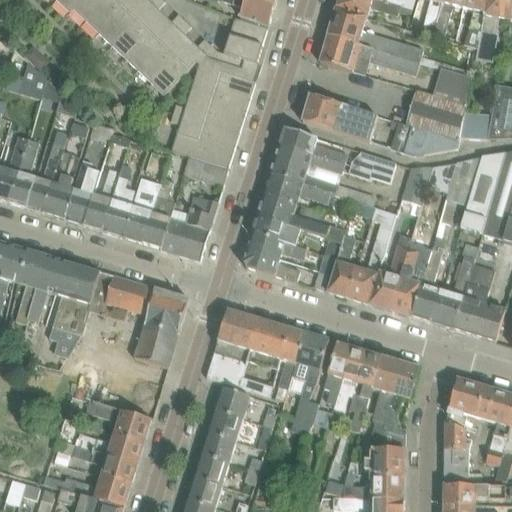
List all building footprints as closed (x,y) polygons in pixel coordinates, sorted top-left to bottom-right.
[(171,152),(190,158),(230,170),(235,153),(241,136),(246,119),(251,101),(257,84),(249,82),(254,66),(257,67),(269,30),(240,19),(239,22),(236,21),(225,56),(218,54),(213,50),(205,42),(198,49),(192,43),(185,37),(192,29),(191,28),(185,23),(179,17),(172,24),(171,23),(166,18),(159,12),(166,5),(164,3),(161,0),(54,0),(56,2),(60,5),(70,15),(74,11),(76,14),(86,23),(90,27),(99,35),(103,40),(112,48),(117,53),(125,60),(130,66),(138,73),(144,78),(151,85),(157,91),(165,100),(194,69),(197,72),(194,83),(188,101),(185,109),(176,106),(173,115),(170,123),(180,126),(177,135),(171,152)] [(243,10),(240,19),(269,30),(276,6),(256,0),(223,0),(222,4),(243,10)] [(402,8),(376,0),(340,0),(337,11),(367,20),(368,21),(371,11),(399,19),(400,15),(402,8)] [(376,0),(402,8),(412,11),(415,0),(376,0)] [(434,35),(443,0),(420,0),(430,3),(423,32),(434,35)] [(443,0),(434,35),(445,39),(453,8),(464,11),(466,0),(443,0)] [(466,0),(464,11),(473,13),(469,33),(464,49),(479,53),(488,0),(466,0)] [(488,0),(479,53),(477,62),(493,65),(498,36),(496,36),(498,21),(507,22),(509,0),(488,0)] [(402,8),(400,15),(410,18),(412,11),(402,8)] [(367,20),(337,11),(329,38),(382,55),(420,67),(424,53),(385,41),(363,35),(367,20)] [(382,55),(329,38),(321,65),(365,78),(369,65),(416,79),(420,67),(382,55)] [(21,59),(28,66),(40,77),(50,67),(31,49),(21,59)] [(24,80),(19,96),(41,103),(42,100),(47,84),(40,77),(28,66),(24,80)] [(448,103),(467,109),(472,81),(456,76),(448,103)] [(511,90),(497,88),(492,117),(488,143),(511,141),(511,90)] [(47,93),(46,99),(57,103),(59,96),(47,93)] [(413,130),(404,156),(413,159),(458,152),(460,141),(465,115),(467,109),(448,103),(434,98),(417,93),(406,128),(413,130)] [(370,145),(379,118),(311,97),(303,124),(370,145)] [(60,105),(57,115),(75,120),(77,113),(62,98),(60,105)] [(465,115),(460,141),(488,143),(492,117),(465,115)] [(398,125),(390,152),(404,156),(413,130),(406,128),(398,125)] [(73,126),(70,136),(85,141),(89,130),(73,126)] [(110,145),(112,136),(113,134),(94,129),(90,140),(110,146),(110,145)] [(286,131),(281,146),(346,167),(349,158),(316,147),(318,141),(300,136),(286,131)] [(131,142),(112,136),(110,145),(128,150),(130,146),(131,142)] [(0,169),(0,202),(11,206),(30,142),(20,139),(9,172),(2,170),(0,169)] [(30,142),(11,206),(27,211),(37,180),(29,178),(39,145),(30,142)] [(37,180),(27,211),(44,216),(62,155),(64,149),(54,146),(43,182),(37,180)] [(281,146),(271,176),(332,195),(373,209),(376,200),(350,191),(349,192),(339,189),(307,178),(311,166),(343,177),(346,167),(281,146)] [(62,155),(44,216),(66,223),(75,193),(71,191),(73,182),(66,179),(72,158),(62,155)] [(352,165),(349,175),(371,182),(372,179),(391,186),(397,166),(362,155),(352,165)] [(468,208),(461,231),(483,238),(508,155),(507,155),(486,158),(482,159),(482,160),(468,208)] [(511,155),(508,155),(483,238),(511,247),(511,155)] [(190,159),(184,178),(224,190),(229,171),(190,159)] [(448,196),(440,225),(441,225),(451,228),(457,205),(468,208),(482,160),(456,166),(448,196)] [(120,175),(119,181),(127,183),(132,169),(123,166),(120,175)] [(433,169),(427,191),(448,196),(456,166),(433,169)] [(85,228),(94,197),(101,175),(81,169),(75,193),(66,223),(85,228)] [(412,171),(403,203),(422,208),(427,191),(433,169),(412,171)] [(94,197),(85,228),(102,234),(119,181),(120,175),(110,172),(102,200),(94,197)] [(271,176),(265,197),(297,208),(300,199),(328,209),(332,195),(271,176)] [(102,234),(125,240),(134,210),(130,208),(135,195),(125,192),(127,183),(119,181),(102,234)] [(160,188),(143,246),(161,251),(170,222),(175,205),(167,202),(173,184),(163,181),(160,188)] [(134,210),(125,240),(143,246),(160,188),(142,183),(134,210)] [(265,197),(258,219),(308,235),(327,241),(329,242),(342,246),(344,239),(346,233),(324,226),(327,217),(311,212),(309,221),(299,218),(294,216),(297,208),(265,197)] [(219,206),(196,199),(187,227),(170,222),(161,251),(161,253),(201,264),(219,206)] [(372,222),(375,212),(354,206),(352,215),(372,222)] [(372,222),(371,225),(381,228),(392,231),(396,218),(375,212),(372,222)] [(258,219),(253,235),(302,251),(308,235),(258,219)] [(253,235),(247,251),(280,262),(281,257),(304,264),(308,253),(302,251),(253,235)] [(379,275),(370,307),(390,313),(411,246),(413,241),(402,237),(400,245),(389,278),(379,275)] [(328,294),(328,295),(334,296),(345,300),(347,300),(350,301),(355,287),(351,286),(356,271),(348,269),(356,243),(344,239),(342,246),(337,263),(328,294)] [(432,252),(412,320),(433,326),(443,295),(432,291),(444,253),(447,243),(436,240),(432,252)] [(337,263),(342,246),(329,242),(324,259),(334,262),(337,263)] [(0,273),(8,247),(0,244),(0,273)] [(355,287),(350,301),(370,307),(379,275),(386,252),(387,248),(376,245),(375,249),(367,274),(359,272),(356,271),(351,286),(355,287)] [(411,246),(390,313),(412,320),(432,252),(411,246)] [(15,284),(17,285),(27,253),(8,247),(0,273),(0,320),(2,314),(9,283),(15,284)] [(443,295),(433,326),(454,332),(474,267),(479,250),(467,247),(464,258),(465,258),(454,298),(443,295)] [(280,262),(247,251),(243,264),(247,271),(297,285),(301,274),(278,267),(280,262)] [(18,319),(17,325),(26,328),(28,322),(47,259),(28,253),(27,253),(17,285),(18,285),(27,288),(18,319)] [(47,259),(28,322),(39,325),(48,295),(56,297),(66,264),(47,259)] [(324,259),(320,274),(329,277),(334,262),(324,259)] [(62,299),(50,342),(60,345),(56,358),(68,361),(81,338),(82,338),(89,315),(89,314),(101,275),(66,264),(56,297),(62,299)] [(474,267),(454,332),(485,342),(496,345),(505,315),(494,312),(485,309),(496,273),(474,267)] [(324,293),(329,277),(320,274),(315,290),(324,293)] [(190,301),(101,275),(89,314),(89,315),(90,314),(125,324),(128,313),(148,319),(135,361),(169,371),(190,301)] [(221,337),(207,381),(226,386),(239,391),(243,380),(248,364),(260,322),(228,313),(221,337)] [(267,352),(266,351),(274,327),(260,322),(248,364),(262,368),(267,352)] [(276,372),(281,356),(289,331),(274,327),(266,351),(267,352),(262,368),(276,372)] [(305,336),(289,331),(281,356),(288,358),(281,384),(290,387),(297,363),(305,336)] [(329,347),(330,343),(305,336),(297,363),(310,367),(296,413),(291,431),(305,436),(310,437),(313,426),(315,420),(317,411),(319,405),(316,404),(309,402),(317,385),(322,370),(329,347)] [(335,405),(351,349),(338,345),(337,349),(324,390),(331,392),(328,402),(335,405)] [(354,399),(358,384),(367,354),(351,349),(335,405),(333,410),(345,414),(350,398),(354,399)] [(374,388),(383,359),(367,354),(358,384),(354,399),(350,412),(357,414),(354,423),(352,422),(349,430),(361,433),(374,388)] [(401,364),(383,359),(374,388),(382,391),(375,415),(373,422),(375,423),(371,439),(381,441),(385,418),(401,364)] [(401,399),(411,402),(420,370),(401,364),(385,418),(381,441),(382,441),(381,448),(406,449),(406,436),(393,433),(401,399)] [(239,391),(268,399),(271,388),(243,380),(239,391)] [(478,418),(486,390),(462,383),(457,385),(446,426),(445,483),(482,484),(482,475),(469,475),(469,453),(470,446),(465,445),(466,430),(462,429),(466,418),(462,416),(463,413),(478,418)] [(499,468),(504,452),(511,421),(511,397),(486,390),(478,418),(498,424),(486,463),(499,468)] [(250,399),(224,391),(218,411),(244,419),(250,399)] [(89,410),(87,415),(119,425),(115,437),(144,446),(152,422),(90,403),(88,410),(89,410)] [(211,433),(237,441),(244,419),(218,411),(211,433)] [(332,416),(317,411),(315,420),(313,426),(328,431),(332,416)] [(267,415),(264,425),(273,428),(276,418),(267,415)] [(511,466),(511,421),(504,452),(499,468),(495,483),(494,484),(507,484),(511,466)] [(266,450),(273,428),(264,425),(257,447),(266,450)] [(211,433),(205,455),(230,463),(237,441),(211,433)] [(84,442),(81,449),(138,466),(144,446),(115,437),(112,446),(81,437),(80,441),(84,442)] [(60,443),(57,452),(73,457),(76,448),(60,443)] [(77,447),(73,459),(105,469),(102,478),(132,487),(138,466),(81,449),(77,447)] [(371,476),(371,479),(389,479),(389,476),(405,476),(405,452),(371,451),(371,476)] [(205,455),(197,478),(223,486),(230,463),(205,455)] [(253,459),(250,470),(259,473),(262,462),(253,459)] [(347,481),(349,476),(351,467),(342,464),(338,478),(347,481)] [(351,467),(349,476),(358,476),(359,464),(352,464),(351,467)] [(255,488),(259,473),(250,470),(245,485),(255,488)] [(345,489),(342,499),(358,499),(358,500),(405,501),(405,480),(405,476),(389,476),(389,479),(371,479),(371,490),(359,490),(345,489)] [(45,487),(61,492),(124,511),(132,487),(102,478),(98,490),(68,481),(66,484),(47,479),(45,487)] [(197,478),(190,501),(216,509),(223,486),(197,478)] [(344,488),(329,483),(325,495),(340,499),(341,499),(344,488)] [(38,503),(42,492),(26,487),(22,499),(38,503)] [(506,489),(445,487),(444,505),(476,506),(476,498),(479,498),(479,500),(506,501),(506,489)] [(61,492),(58,503),(80,510),(78,511),(124,511),(61,492)] [(44,493),(38,511),(49,511),(55,496),(44,493)] [(404,511),(404,501),(358,500),(358,499),(342,499),(341,499),(340,499),(334,499),(333,511),(367,511),(404,511)] [(317,511),(320,504),(308,500),(304,511),(317,511)] [(190,501),(186,511),(214,511),(216,509),(190,501)]
